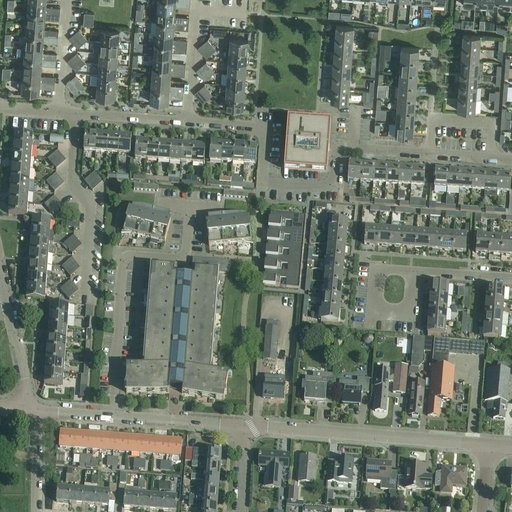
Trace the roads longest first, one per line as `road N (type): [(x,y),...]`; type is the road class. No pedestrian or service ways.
road 1 (residential): [(186,122),(266,127),(262,183),(332,186),(343,147),(511,160)]
road 2 (residential): [(114,415),(122,260),(186,254),(189,204)]
road 3 (unclassified): [(251,426),(486,444)]
road 4 (unclassified): [(0,276),(31,408)]
road 5 (residential): [(57,112),(186,122)]
road 6 (unclassified): [(243,425),(114,415)]
road 7 (residential): [(186,122),(195,0)]
